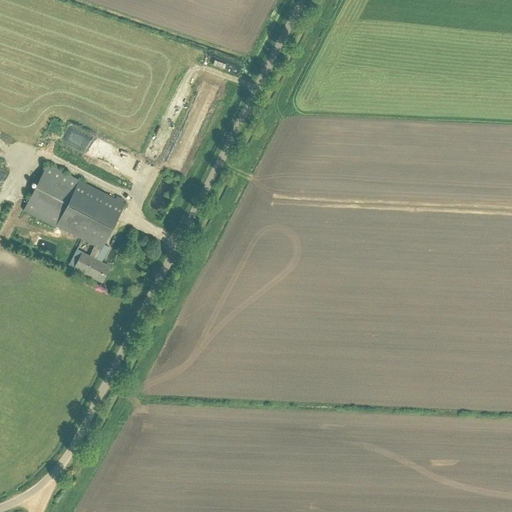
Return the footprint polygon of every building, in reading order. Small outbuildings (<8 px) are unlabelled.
[(42,123),(25,124),(25,136),(57,134),(56,117),(50,117),(50,122),(42,123)] [(139,127),(121,174),(130,177),(148,131),(139,127)] [(56,134),(51,144),(57,147),(62,137),(56,134)] [(145,188),(162,158),(154,154),(137,184),(145,188)] [(167,171),(183,179),(188,168),(172,161),(167,171)] [(96,259),(125,204),(79,181),(79,179),(47,163),(24,210),(55,227),(56,226),(95,246),(89,256),(82,252),(75,267),(102,281),(110,266),(96,259)]
